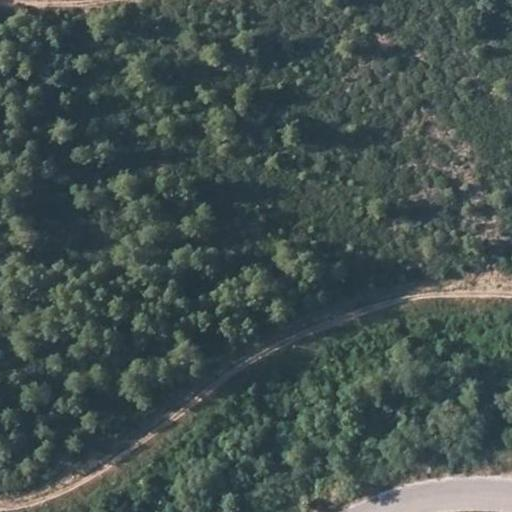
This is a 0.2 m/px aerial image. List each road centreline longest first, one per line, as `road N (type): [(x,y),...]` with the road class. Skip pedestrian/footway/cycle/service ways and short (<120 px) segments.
road 1 (track): [(0,505),(81,477),(260,352),(374,303),(511,293)]
road 2 (unclassified): [(380,511),(464,481),(511,493)]
